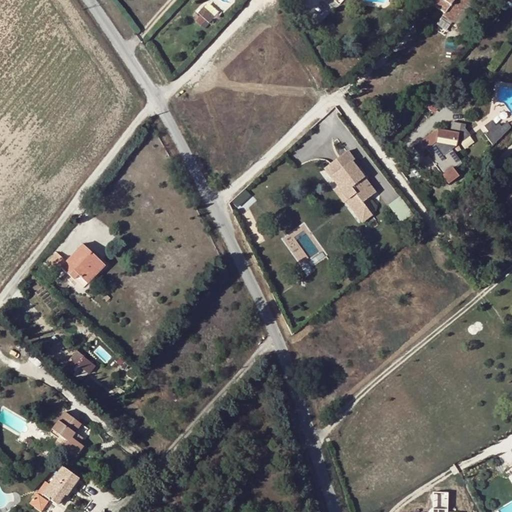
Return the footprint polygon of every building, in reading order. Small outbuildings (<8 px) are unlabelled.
[(434,0),(431,4),(444,13),(442,16),(453,24),(462,11),(459,8),(464,0),(434,0)] [(472,1),(470,0),(464,0),(459,8),(462,11),(464,12),(472,1)] [(307,15),(301,19),(305,25),(311,21),(307,15)] [(449,29),(453,24),(442,16),(438,21),(449,29)] [(435,92),(425,107),(435,114),(445,99),(435,92)] [(496,126),(491,120),(484,126),(488,132),(485,134),(493,145),(511,128),(507,122),(501,126),(499,124),(496,126)] [(450,132),(458,133),(457,141),(459,144),(470,135),(465,128),(466,125),(452,122),(450,132)] [(457,141),(458,133),(450,132),(436,130),(412,148),(418,155),(426,149),(431,156),(428,158),(448,184),(458,176),(453,170),(461,164),(451,150),(459,144),(457,141)] [(342,183),(338,186),(333,189),(343,202),(346,201),(354,194),(362,203),(375,193),(350,162),(352,160),(346,152),(324,169),(330,177),(335,173),(342,183)] [(330,177),(338,186),(342,183),(335,173),(330,177)] [(239,212),(257,202),(250,188),(231,197),(239,212)] [(354,194),(346,201),(362,222),(371,215),(362,203),(354,194)] [(397,215),(409,207),(401,195),(389,203),(397,215)] [(89,272),(100,260),(83,244),(66,261),(56,252),(44,264),(54,273),(60,267),(69,275),(73,270),(77,275),(87,283),(93,276),(89,272)] [(105,265),(100,260),(89,272),(93,276),(105,265)] [(73,270),(69,275),(73,279),(77,275),(73,270)] [(77,351),(70,358),(71,359),(78,364),(84,357),(77,351)] [(71,359),(63,368),(70,374),(78,364),(71,359)] [(75,432),(81,423),(65,411),(52,429),(60,435),(58,438),(54,443),(62,449),(64,447),(76,455),(83,446),(76,440),(71,437),(75,432)] [(86,427),(81,423),(75,432),(79,436),(86,427)] [(60,435),(52,429),(50,432),(58,438),(60,435)] [(27,437),(23,445),(30,449),(34,441),(27,437)] [(64,494),(66,495),(78,478),(62,467),(50,484),(43,495),(57,504),(64,494)] [(45,481),(38,491),(43,495),(50,484),(45,481)] [(450,509),(450,492),(433,492),(432,509),(450,509)] [(36,493),(29,504),(40,511),(41,511),(48,502),(36,493)] [(67,496),(66,495),(64,494),(57,504),(60,506),(67,496)]
